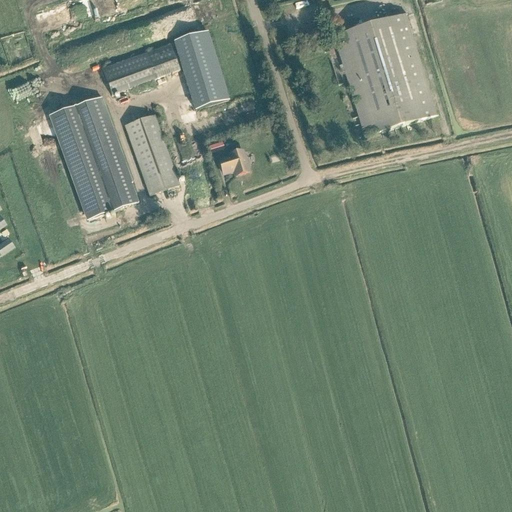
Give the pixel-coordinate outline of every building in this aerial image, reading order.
[(407,16),(332,39),(334,39),(364,139),(363,139),(363,140),(438,117),(437,116),(436,117),(405,17),(407,17),(407,16)] [(208,34),(174,45),(195,113),(229,102),(208,34)] [(171,47),(148,55),(102,71),(111,98),(180,73),(171,47)] [(139,204),(101,100),(51,118),(89,223),(139,204)] [(319,111),(312,113),(316,131),(323,129),(319,111)] [(125,129),(150,198),(180,187),(155,118),(125,129)] [(219,145),(209,149),(211,155),(221,152),(219,145)] [(234,174),(235,178),(249,174),(248,169),(249,169),(247,162),(245,162),(243,153),(229,158),(230,160),(219,163),(224,177),(234,174)]
